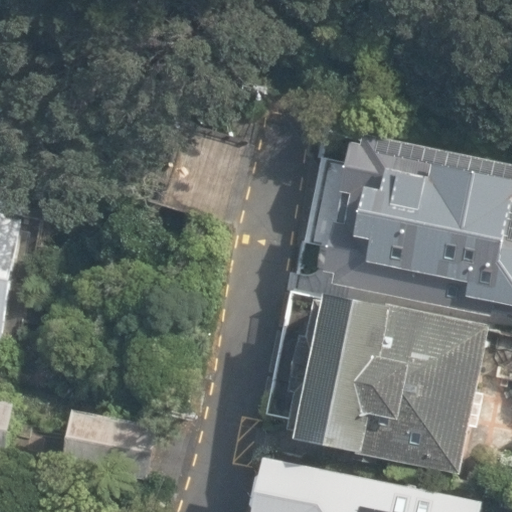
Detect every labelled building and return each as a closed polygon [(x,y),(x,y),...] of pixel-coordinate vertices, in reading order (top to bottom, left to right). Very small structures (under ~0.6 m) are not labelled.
[(511,163),(351,128),(321,282),(511,317),(511,163)] [(44,205),(0,195),(0,333),(14,337),(44,205)] [(495,326),(301,291),(278,432),(459,476),(495,326)] [(163,414),(81,399),(64,464),(156,479),(163,414)] [(481,511),(483,503),(271,452),(259,511),(481,511)]
